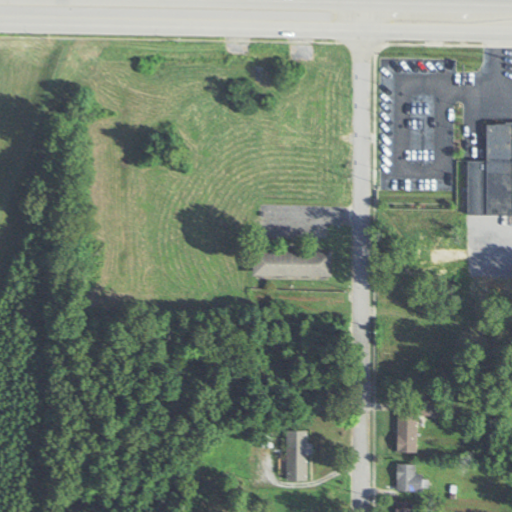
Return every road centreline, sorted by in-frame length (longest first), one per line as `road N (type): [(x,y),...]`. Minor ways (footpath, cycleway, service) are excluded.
road 1 (trunk): [(511,14),(0,4)]
road 2 (residential): [(363,511),(365,12)]
